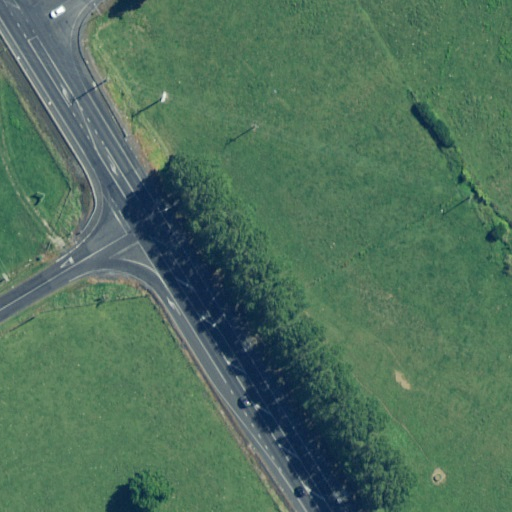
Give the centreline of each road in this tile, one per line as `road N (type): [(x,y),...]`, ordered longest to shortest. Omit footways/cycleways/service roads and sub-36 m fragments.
road 1 (trunk): [(151,220),(331,511)]
road 2 (trunk): [(26,23),(151,220)]
road 3 (tertiary): [(0,310),(151,220)]
